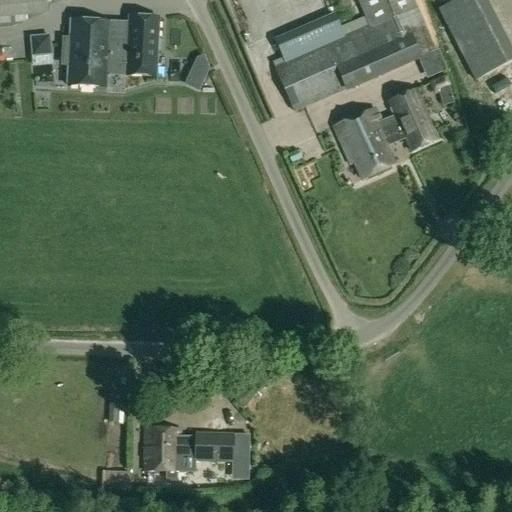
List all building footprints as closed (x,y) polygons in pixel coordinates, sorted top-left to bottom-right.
[(0,0),(0,18),(48,15),(47,1),(46,0),(0,0)] [(283,64),(274,68),(294,114),(344,92),(345,94),(421,61),(420,59),(436,52),(412,0),(356,0),(364,18),(340,28),(334,15),(274,41),(283,64)] [(511,57),(482,0),(457,0),(438,10),(475,82),(511,63),(511,57)] [(129,23),(126,76),(156,78),(159,20),(129,19),(129,23)] [(65,88),(107,90),(108,76),(126,77),(126,76),(129,23),(69,20),(68,38),(62,38),(60,67),(66,68),(65,88)] [(49,37),(31,39),(33,56),(50,55),(49,37)] [(434,130),(432,131),(415,92),(389,104),(400,129),(395,132),(399,142),(405,139),(406,142),(404,142),(410,155),(439,142),(434,130)] [(384,136),(374,112),(334,130),(350,166),(354,164),(361,181),(395,166),(386,147),(399,142),(395,132),(384,136)] [(145,431),(145,470),(165,470),(165,482),(175,482),(176,470),(181,470),(181,457),(195,457),(195,464),(232,464),(234,464),(234,434),(195,434),(195,437),(181,437),(181,431),(145,431)] [(250,434),(234,434),(234,464),(232,464),(232,480),(249,481),(250,434)] [(103,487),(129,488),(130,473),(104,472),(103,487)]
